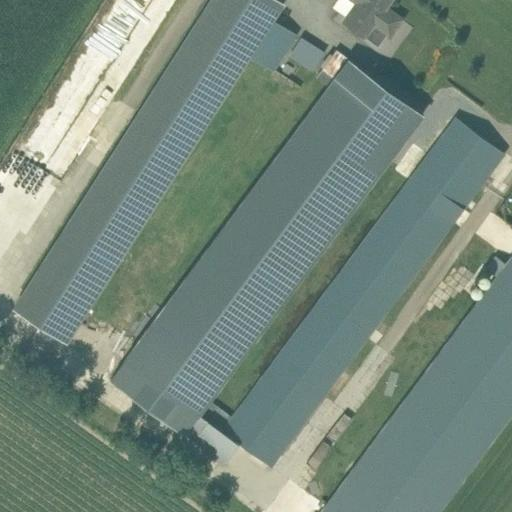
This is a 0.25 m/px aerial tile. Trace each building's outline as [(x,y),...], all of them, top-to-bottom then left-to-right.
[(96,0),(0,172),(0,276),(41,203),(26,195),(19,194),(20,188),(62,113),(62,120),(86,78),(85,85),(126,13),(153,15),(150,13),(157,14),(167,19),(177,0),(96,0)] [(284,0),(210,0),(14,308),(67,341),(249,55),(274,71),(297,34),(273,18),(284,0)] [(356,0),(358,1),(343,22),(378,46),(386,34),(389,37),(402,18),(385,6),(389,0),(356,0)] [(287,55),(311,71),(324,50),(299,35),(287,55)] [(335,79),(110,376),(184,432),(183,434),(191,441),(208,419),(220,429),(231,414),(210,398),(415,124),(423,112),(350,58),(349,58),(337,48),(322,68),(335,79)] [(446,130),(223,430),(239,443),(253,453),(269,465),(372,328),(373,327),(380,317),(505,152),(457,116),(446,130)] [(511,254),(320,511),(437,511),(511,412),(511,254)]
